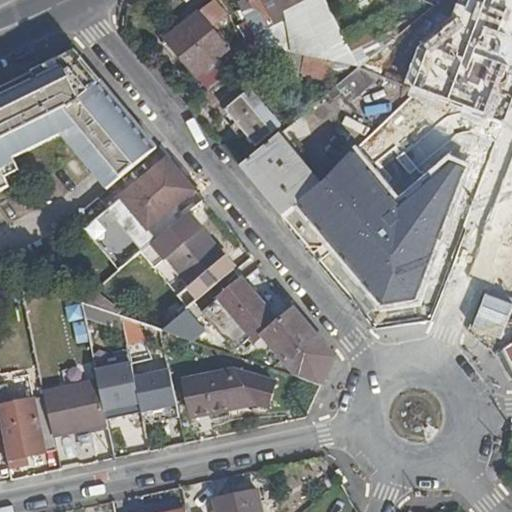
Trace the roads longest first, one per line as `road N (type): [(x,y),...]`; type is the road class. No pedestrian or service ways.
road 1 (residential): [(384,378),(70,0)]
road 2 (residential): [(368,430),(0,505)]
road 3 (residential): [(438,371),(511,162)]
